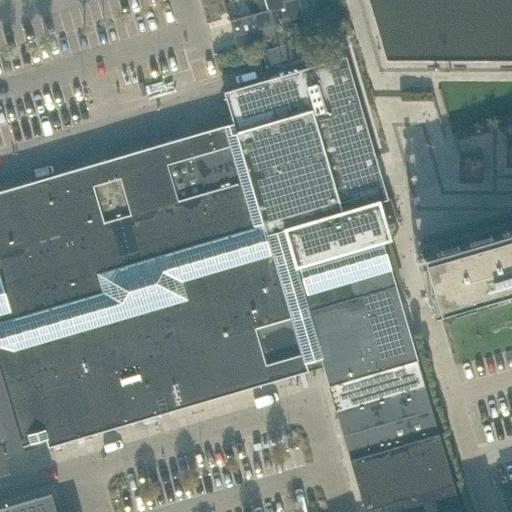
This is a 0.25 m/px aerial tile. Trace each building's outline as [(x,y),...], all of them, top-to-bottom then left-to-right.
[(265,0),(268,10),(231,21),(239,47),(277,36),(273,25),(312,14),(312,13),(304,15),(299,0),(265,0)] [(271,63),(292,57),(288,43),(266,49),(271,63)] [(0,459),(25,450),(24,446),(35,443),(48,440),(50,447),(308,370),(316,367),(323,366),(329,386),(417,360),(395,285),(393,285),(382,250),(380,242),(392,239),(396,228),(346,56),(224,92),(233,123),(0,191),(0,459)] [(511,235),(428,260),(425,261),(439,308),(442,308),(511,287),(511,235)] [(336,410),(424,384),(417,360),(329,386),(330,386),(337,409),(336,410)] [(343,435),(431,409),(424,384),(336,410),(336,411),(338,410),(345,434),(343,434),(343,435)] [(388,449),(439,434),(431,409),(343,435),(343,436),(345,435),(352,458),(350,459),(350,460),(388,449)] [(453,483),(443,449),(439,434),(388,449),(350,460),(352,460),(359,483),(357,484),(358,485),(359,484),(366,508),(364,508),(365,509),(366,509),(453,483)] [(180,498),(180,482),(117,482),(117,498),(180,498)] [(453,483),(366,509),(367,511),(442,511),(460,507),(453,483)] [(36,499),(0,509),(0,511),(57,511),(56,508),(36,499)]
